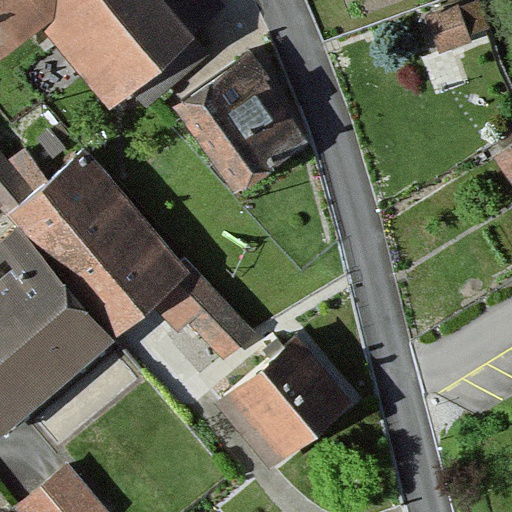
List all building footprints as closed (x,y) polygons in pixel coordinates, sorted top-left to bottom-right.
[(168,1),(167,0),(0,0),(0,50),(47,14),(111,95),(192,32),(168,1)] [(478,0),(477,0),(427,15),(437,49),(488,35),(478,0)] [(249,51),(178,101),(234,182),(305,132),(249,51)] [(511,143),(495,156),(511,177),(511,143)] [(0,206),(6,214),(36,188),(0,147),(0,206)] [(6,214),(18,227),(108,330),(185,263),(84,147),(36,188),(6,214)] [(0,424),(108,330),(18,227),(0,242),(15,259),(0,272),(0,424)] [(296,333),(219,400),(271,458),(348,392),(296,333)] [(67,463),(20,506),(25,511),(102,511),(108,508),(67,463)]
